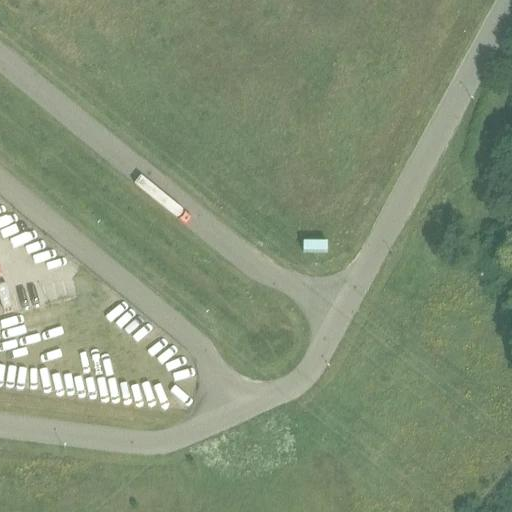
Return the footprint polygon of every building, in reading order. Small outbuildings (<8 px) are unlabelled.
[(82,0),(311,186),(404,77),(444,0),(82,0)] [(436,210),(404,250),(427,269),(460,229),(436,210)] [(460,229),(427,269),(451,288),(483,249),(460,229)] [(483,249),(451,288),(475,307),(507,268),(483,249)] [(511,272),(507,268),(475,307),(498,326),(511,308),(511,272)]
